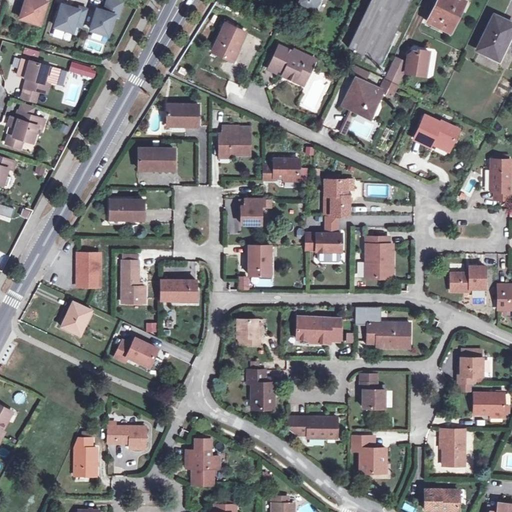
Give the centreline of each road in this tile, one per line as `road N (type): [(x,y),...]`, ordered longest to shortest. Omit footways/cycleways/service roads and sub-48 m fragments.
road 1 (primary): [(0,319),(135,80)]
road 2 (residential): [(232,102),(428,189),(422,219)]
road 3 (residential): [(415,296),(219,295)]
road 4 (residential): [(197,392),(202,404),(351,500)]
road 5 (residential): [(422,219),(489,218),(499,234),(495,243),(420,243)]
road 6 (residential): [(209,251),(216,243),(212,192),(182,196),(185,251)]
road 7 (residential): [(341,364),(292,362),(294,396),(339,394)]
